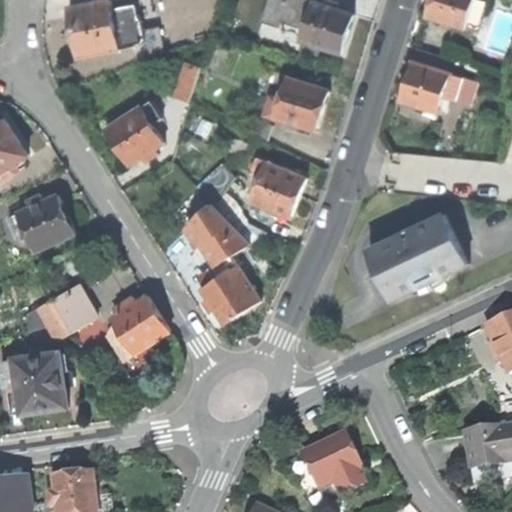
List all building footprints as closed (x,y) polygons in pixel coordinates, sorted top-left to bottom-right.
[(77,31),(82,56),(149,42),(147,29),(148,28),(146,19),(143,19),(121,24),(117,8),(115,0),(104,0),(72,7),(77,31)] [(305,37),(304,39),(345,51),(350,33),(357,12),(347,9),(325,3),(315,0),(310,19),(305,37)] [(341,0),(326,0),(325,3),(347,9),(349,2),(341,0)] [(434,0),(430,15),(468,27),(476,0),(434,0)] [(140,4),(117,8),(121,24),(143,19),(140,4)] [(295,34),(305,37),(310,19),(300,16),(295,34)] [(163,25),(148,28),(147,29),(149,42),(152,55),(168,52),(163,25)] [(410,80),(404,99),(430,107),(440,111),(443,111),(447,97),(458,101),(466,76),(416,61),(410,80)] [(182,98),(194,102),(205,67),(192,63),(182,98)] [(335,89),(291,76),(284,99),(275,96),(269,114),(322,131),(328,110),(335,89)] [(123,145),(135,164),(171,140),(159,122),(168,116),(156,98),(111,127),(123,145)] [(438,117),(440,111),(430,107),(428,114),(438,117)] [(251,129),(275,142),(279,125),(253,113),(251,129)] [(11,120),(0,127),(0,174),(7,170),(15,165),(32,153),(21,135),(11,120)] [(311,177),(262,157),(256,172),(266,176),(256,201),(269,206),(277,209),(295,217),(303,198),(311,177)] [(19,171),(15,165),(7,170),(11,176),(19,171)] [(30,227),(40,250),(81,232),(72,212),(63,193),(48,199),(35,205),(13,215),(20,231),(30,227)] [(32,198),(35,205),(48,199),(45,193),(32,198)] [(210,250),(220,263),(253,238),(217,200),(192,224),(201,245),(204,243),(210,250)] [(274,216),(277,209),(269,206),(266,212),(274,216)] [(370,248),(393,299),(424,285),(421,280),(431,276),(440,272),(442,276),(471,263),(447,212),(418,226),(421,232),(402,241),(400,235),(370,248)] [(224,310),(231,321),(266,300),(238,255),(221,266),(227,276),(209,287),(215,297),(211,300),(215,307),(218,313),(224,310)] [(85,284),(74,290),(84,308),(95,302),(85,284)] [(78,331),(103,317),(95,302),(84,308),(74,290),(59,299),(78,331)] [(128,310),(118,316),(130,335),(142,352),(177,329),(165,311),(152,293),(140,301),(128,310)] [(124,305),(128,310),(140,301),(137,296),(124,305)] [(63,339),(78,331),(59,299),(29,315),(33,330),(54,324),(63,339)] [(505,360),(511,374),(511,373),(511,316),(505,320),(489,327),(498,344),(505,360)] [(133,359),(142,352),(130,335),(121,341),(133,359)] [(499,363),(505,360),(498,344),(491,347),(499,363)] [(25,385),(30,413),(53,409),(76,406),(72,385),(70,371),(67,351),(7,361),(12,388),(25,385)] [(471,454),(474,470),(507,464),(507,460),(511,458),(511,428),(468,437),(471,454)] [(310,468),(320,489),(335,482),(341,495),(365,485),(358,471),(353,460),(359,457),(355,449),(352,451),(345,436),(308,453),(314,466),(310,468)] [(304,455),(310,468),(314,466),(308,453),(304,455)] [(361,462),(359,457),(353,460),(358,471),(364,469),(361,462)] [(57,509),(57,511),(97,511),(94,474),(71,477),(54,479),(55,493),(57,509)] [(0,511),(33,511),(29,482),(6,485),(0,485),(0,511)] [(51,509),(57,509),(55,493),(49,494),(51,509)]
